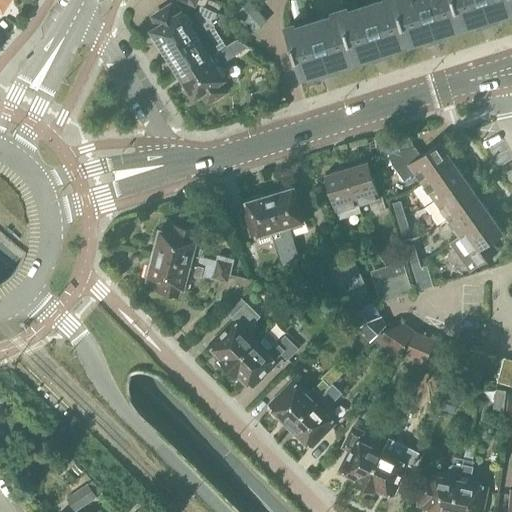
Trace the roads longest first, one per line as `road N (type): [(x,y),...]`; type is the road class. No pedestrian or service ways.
road 1 (secondary): [(0,259),(265,511)]
road 2 (secondary): [(27,294),(80,340),(128,416),(223,511)]
road 3 (secondary): [(221,155),(492,75)]
road 4 (residential): [(322,511),(141,332)]
road 5 (residential): [(168,157),(157,128),(75,13)]
road 6 (tertiary): [(75,13),(0,146)]
road 7 (secondary): [(168,157),(39,183)]
road 8 (secondary): [(52,217),(173,173)]
